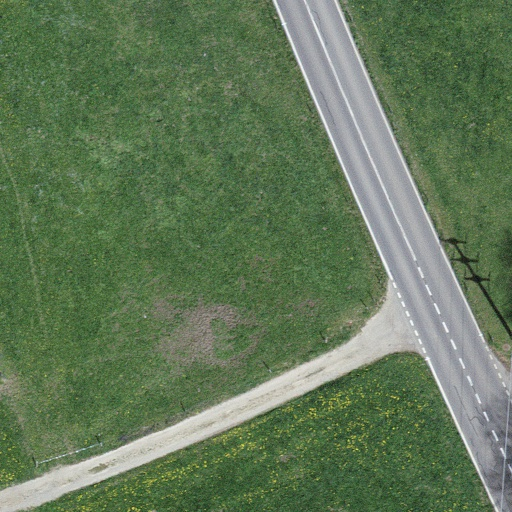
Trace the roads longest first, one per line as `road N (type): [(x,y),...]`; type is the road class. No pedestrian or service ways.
road 1 (tertiary): [(511,467),(307,0)]
road 2 (track): [(0,503),(215,423),(438,312)]
